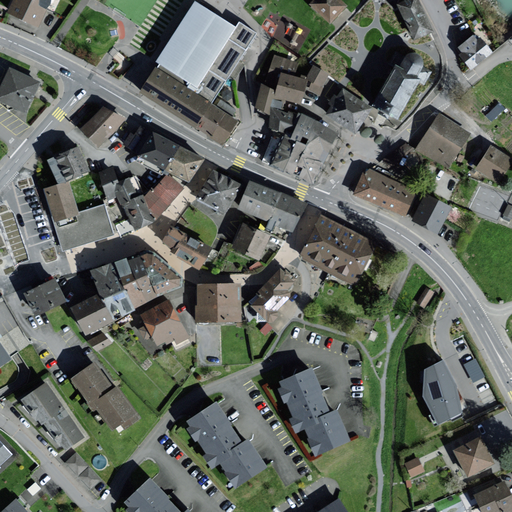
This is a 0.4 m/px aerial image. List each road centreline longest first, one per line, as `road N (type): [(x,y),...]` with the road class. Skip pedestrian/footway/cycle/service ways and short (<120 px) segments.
road 1 (residential): [(345,397),(339,367),(321,354),(281,360),(214,388),(168,420),(99,511)]
road 2 (secondary): [(87,79),(215,153),(324,201)]
road 3 (secondary): [(324,201),(419,247),(480,322)]
road 4 (residential): [(324,201),(342,177),(413,130),(454,81)]
road 5 (residential): [(0,420),(95,511)]
road 6 (tertiary): [(1,178),(87,79)]
